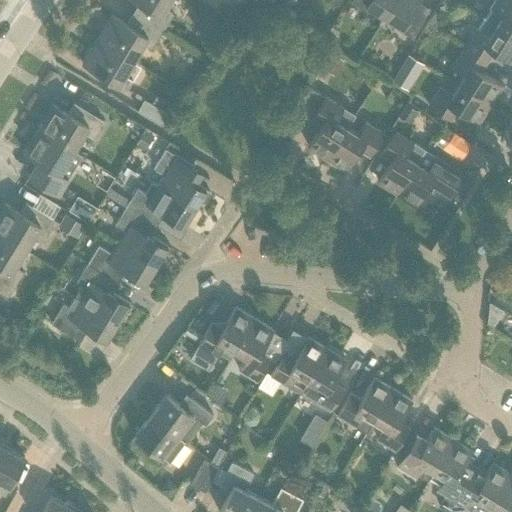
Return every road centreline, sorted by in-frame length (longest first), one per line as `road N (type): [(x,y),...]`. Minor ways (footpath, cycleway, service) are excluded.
road 1 (residential): [(74,442),(203,275),(469,287)]
road 2 (residential): [(511,427),(459,388),(472,319),(469,287)]
